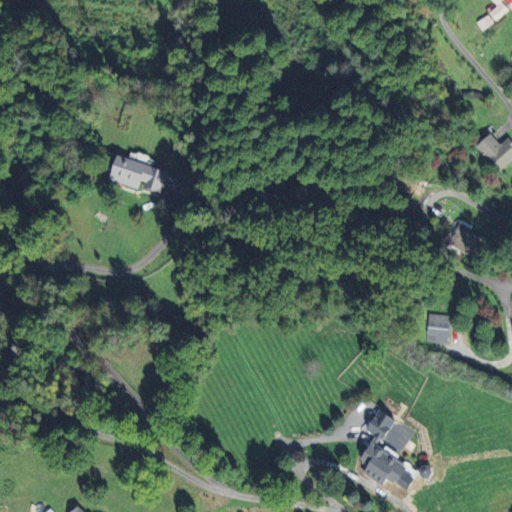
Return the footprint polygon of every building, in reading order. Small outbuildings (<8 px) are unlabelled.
[(511,0),(495,0),(499,4),(489,13),(497,22),(511,8),(511,0)] [(476,23),(482,30),(494,22),(488,14),(476,23)] [(511,141),(508,137),(499,145),(491,134),(476,145),(496,172),(511,159),(511,141)] [(112,180),(141,190),(143,187),(161,193),(168,171),(120,155),(112,180)] [(451,239),(476,252),(483,237),(458,225),(451,239)] [(451,315),(428,314),(427,342),(449,343),(451,315)] [(378,436),(362,460),(370,465),(365,472),(385,486),(391,478),(400,484),(411,467),(397,457),(411,435),(396,425),(400,418),(383,407),(368,429),(378,436)]
